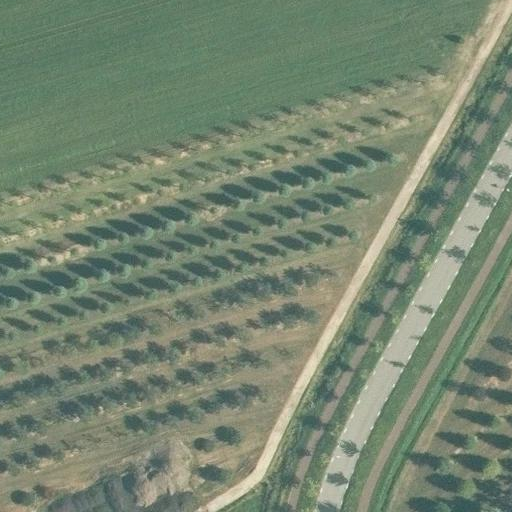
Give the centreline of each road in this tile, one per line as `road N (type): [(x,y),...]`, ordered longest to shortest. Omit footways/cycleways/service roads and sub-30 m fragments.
road 1 (track): [(194,511),(244,487),(509,0)]
road 2 (secondary): [(324,511),(350,431),(511,157)]
